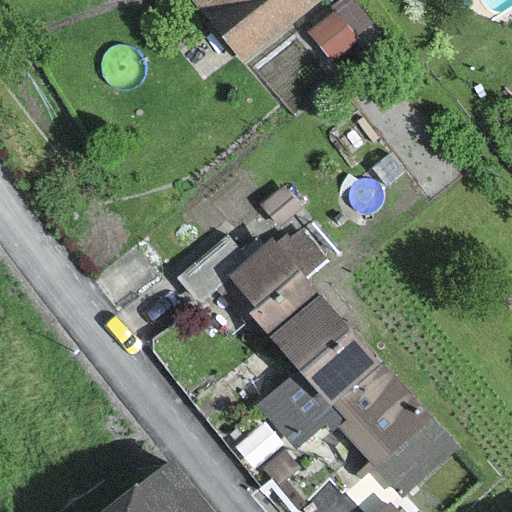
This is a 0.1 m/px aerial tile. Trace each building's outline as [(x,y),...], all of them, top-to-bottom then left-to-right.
[(317,5),(313,0),(188,0),(237,64),(317,5)] [(358,0),(332,0),(308,13),(325,44),(370,20),(358,0)] [(317,289),(276,241),(222,287),(248,316),(257,308),(272,327),(317,289)] [(454,444),(324,297),(281,335),(308,365),(265,403),(299,442),(328,417),(335,424),(340,419),(403,489),(454,444)] [(209,511),(173,467),(116,511),(209,511)]
